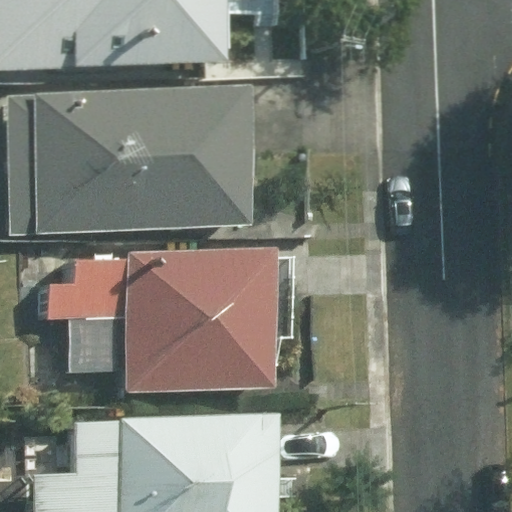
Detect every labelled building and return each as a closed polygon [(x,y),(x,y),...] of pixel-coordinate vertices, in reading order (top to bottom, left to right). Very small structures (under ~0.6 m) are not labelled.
[(0,0),(0,63),(220,58),(219,0),(0,0)] [(6,93),(8,232),(246,220),(239,82),(6,93)] [(0,282),(19,281),(18,271),(58,268),(56,240),(0,243),(0,282)] [(270,386),(272,246),(124,249),(124,259),(70,258),(70,282),(46,282),(45,317),(68,318),(68,328),(56,328),(33,339),(32,383),(68,383),(68,369),(123,369),(123,384),(270,386)] [(273,511),(272,410),(115,415),(115,420),(71,421),(72,473),(31,474),(30,511),(273,511)]
